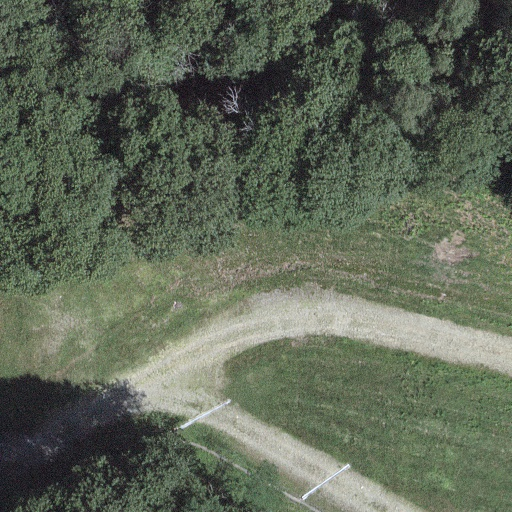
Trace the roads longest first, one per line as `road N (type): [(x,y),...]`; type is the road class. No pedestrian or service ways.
road 1 (track): [(0,471),(196,354),(292,319),(389,324),(511,356)]
road 2 (track): [(381,511),(148,385)]
